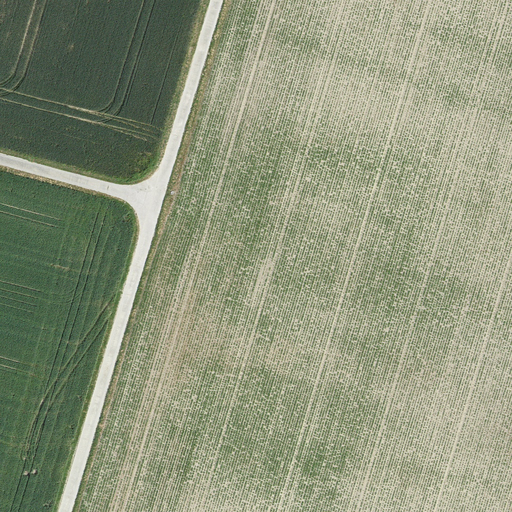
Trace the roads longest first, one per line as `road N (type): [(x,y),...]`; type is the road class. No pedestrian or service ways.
road 1 (track): [(62,511),(213,0)]
road 2 (track): [(0,160),(153,201)]
